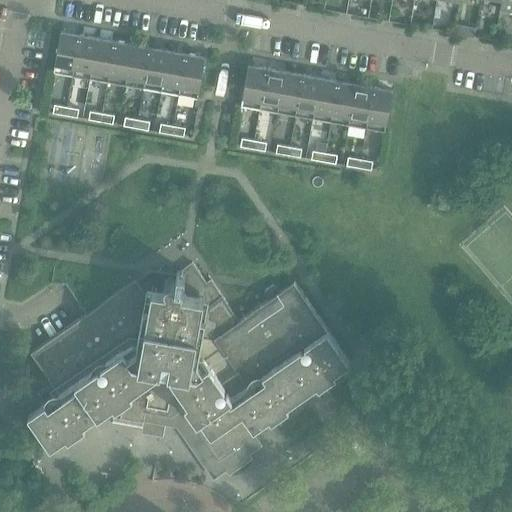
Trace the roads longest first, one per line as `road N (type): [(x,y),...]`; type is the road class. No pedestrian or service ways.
road 1 (residential): [(511,65),(138,0)]
road 2 (residential): [(0,121),(21,0)]
